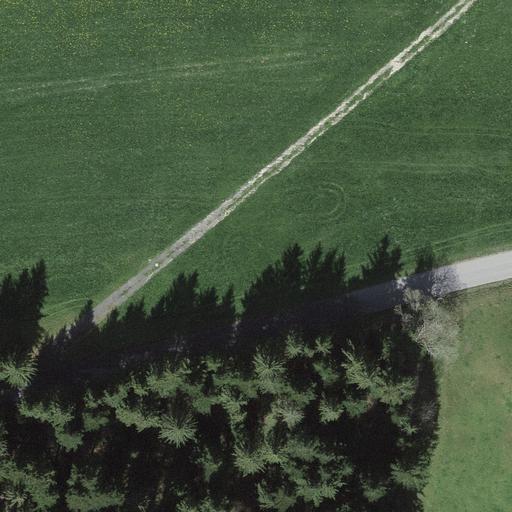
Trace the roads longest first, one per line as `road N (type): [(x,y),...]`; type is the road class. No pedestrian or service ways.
road 1 (track): [(7,387),(464,0)]
road 2 (unclassified): [(0,388),(511,265)]
